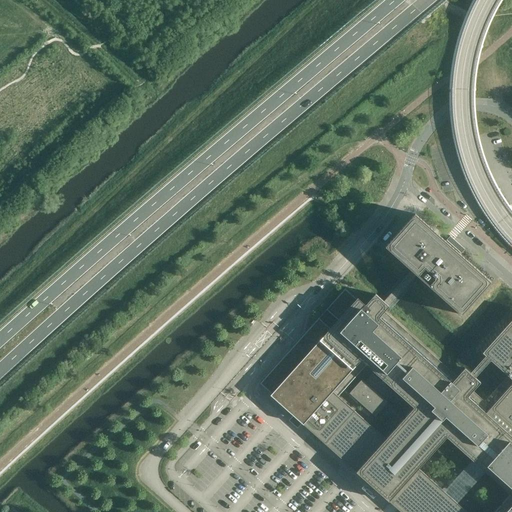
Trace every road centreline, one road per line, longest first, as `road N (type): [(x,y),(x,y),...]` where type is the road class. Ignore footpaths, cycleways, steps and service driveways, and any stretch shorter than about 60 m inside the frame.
road 1 (trunk): [(0,372),(427,0)]
road 2 (trunk): [(392,0),(0,340)]
road 3 (unclassified): [(302,310),(376,228),(406,175)]
road 4 (unclassified): [(511,279),(406,175)]
